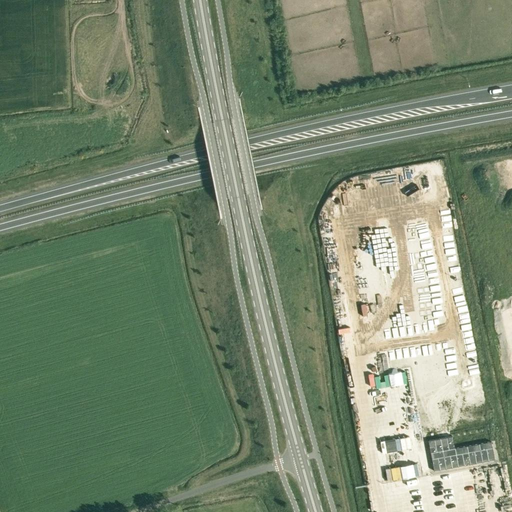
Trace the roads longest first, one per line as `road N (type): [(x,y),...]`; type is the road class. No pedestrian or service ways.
road 1 (trunk): [(511,90),(320,125),(0,207)]
road 2 (trunk): [(0,227),(511,114)]
road 3 (secondary): [(299,457),(200,0)]
road 4 (unclassified): [(141,511),(299,457)]
